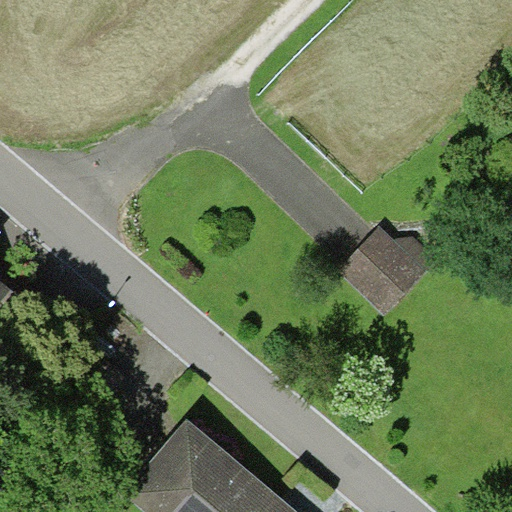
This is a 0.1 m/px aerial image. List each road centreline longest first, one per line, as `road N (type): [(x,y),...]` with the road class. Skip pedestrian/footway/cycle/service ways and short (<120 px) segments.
road 1 (residential): [(0,174),(406,511)]
road 2 (track): [(199,104),(303,0)]
